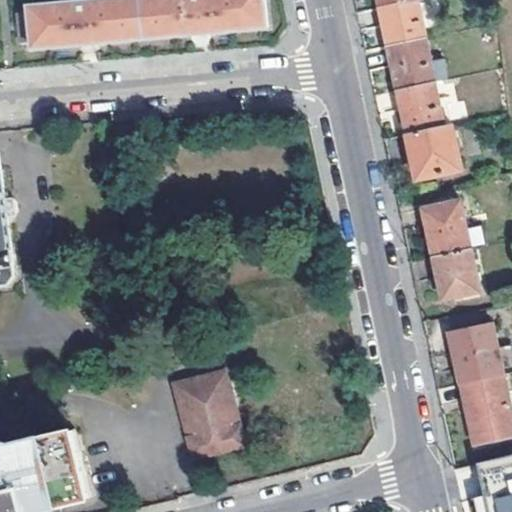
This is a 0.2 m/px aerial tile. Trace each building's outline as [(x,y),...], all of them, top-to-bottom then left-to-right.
[(29,15),(16,16),(19,44),(31,42),(31,50),(80,45),(80,48),(89,48),(97,47),(96,43),(190,34),(191,38),(199,37),(207,36),(207,33),(268,27),(265,0),(104,0),(93,1),(92,0),(75,0),(76,3),(28,7),(29,15)] [(379,0),(382,11),(418,3),(424,2),(423,0),(379,0)] [(418,3),(382,11),(390,49),(427,41),(418,3)] [(427,41),(390,49),(399,92),(436,85),(427,41)] [(445,129),(436,85),(399,92),(409,137),(445,129)] [(445,129),(409,137),(418,181),(462,171),(452,128),(445,129)] [(15,265),(0,165),(0,286),(7,285),(15,277),(12,266),(15,265)] [(435,260),(472,252),(461,203),(453,205),(444,207),(425,211),(435,260)] [(472,252),(435,260),(444,301),(480,293),(472,252)] [(462,386),(504,378),(493,325),(450,334),(462,386)] [(247,445),(229,371),(178,383),(195,458),(247,445)] [(511,414),(504,378),(462,386),(475,450),(511,441),(511,414)] [(0,511),(62,511),(61,507),(92,499),(75,429),(44,437),(43,435),(0,445),(0,511)] [(488,511),(511,511),(511,457),(479,465),(488,511)]
